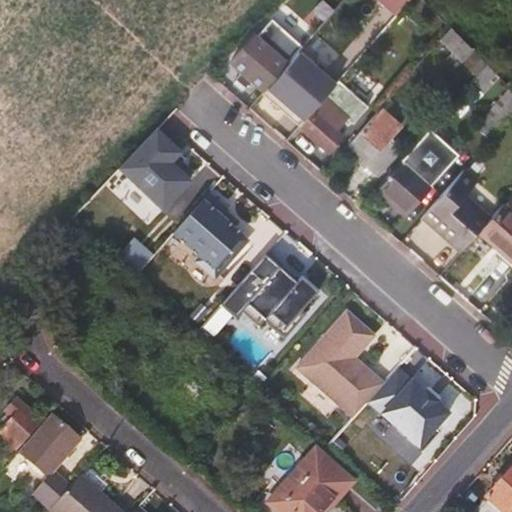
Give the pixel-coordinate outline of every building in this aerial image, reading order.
[(408,0),(378,0),(395,15),(408,0)] [(263,90),(300,48),(273,24),(259,39),(255,36),(232,62),(243,73),(237,79),(245,87),(251,80),(263,90)] [(488,64),(452,27),(440,40),(462,62),(455,70),(470,84),(488,64)] [(263,90),(258,95),(286,120),(322,81),(311,70),(317,63),(300,48),(263,90)] [(511,114),(511,87),(488,64),(470,84),(464,90),(477,102),(490,88),(500,97),(476,125),(491,139),(511,114)] [(339,80),(299,126),(328,151),(342,135),(335,128),(345,117),(352,123),(369,106),(339,80)] [(359,132),(348,145),(367,163),(365,166),(377,176),(402,147),(392,137),(402,126),(382,107),(359,132)] [(153,130),(107,185),(118,194),(126,184),(163,216),(190,184),(171,167),(182,154),(153,130)] [(411,150),(375,190),(405,216),(434,183),(422,172),(428,165),(411,150)] [(422,216),(460,250),(477,231),(503,203),(464,169),(422,216)] [(249,239),(204,202),(175,237),(198,256),(194,261),(215,279),(249,239)] [(477,231),(511,263),(511,209),(504,202),(503,203),(477,231)] [(237,322),(248,309),(281,338),(317,296),(299,280),(294,286),(262,258),(219,307),(237,322)] [(35,311),(43,302),(18,279),(0,297),(0,323),(13,336),(26,322),(35,311)] [(377,335),(347,309),(295,369),(352,418),(384,382),(356,358),(377,335)] [(395,370),(365,412),(421,452),(452,411),(395,370)] [(278,402),(260,386),(252,395),(270,410),(278,402)] [(19,449),(43,422),(18,399),(12,405),(19,412),(1,432),(19,449)] [(51,418),(19,454),(46,477),(31,494),(48,509),(69,487),(51,471),(78,441),(51,418)] [(324,511),(351,483),(315,450),(267,504),(275,511),(324,511)] [(511,511),(511,468),(476,510),(478,511),(511,511)] [(118,511),(79,476),(69,487),(48,509),(50,511),(118,511)]
